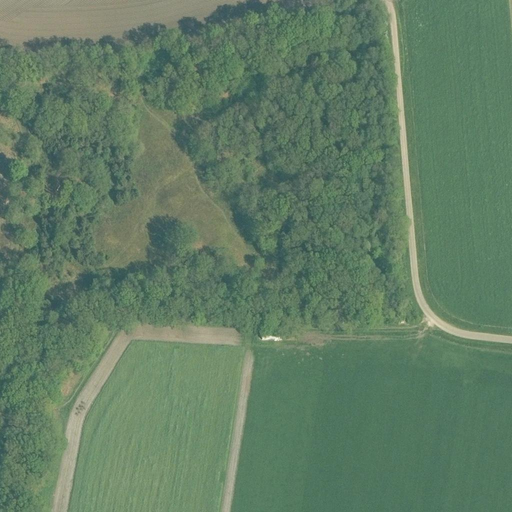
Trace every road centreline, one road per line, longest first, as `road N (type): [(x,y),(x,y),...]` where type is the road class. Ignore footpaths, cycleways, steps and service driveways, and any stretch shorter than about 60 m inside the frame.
road 1 (unclassified): [(511,343),(441,327),(419,301),(386,0)]
road 2 (track): [(330,0),(125,48),(0,52)]
